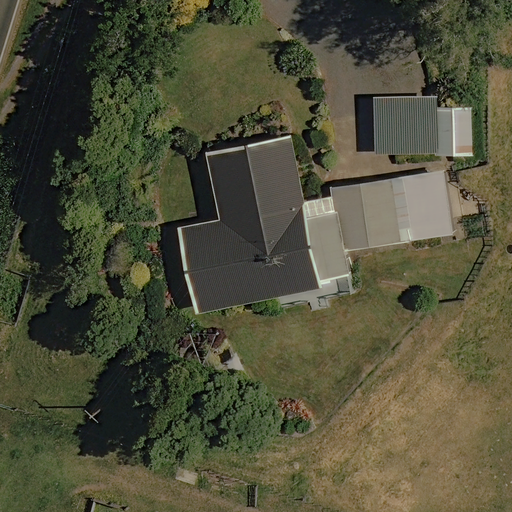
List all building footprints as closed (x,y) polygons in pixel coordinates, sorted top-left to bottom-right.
[(437,160),(439,102),(440,85),(379,83),(376,157),(437,160)] [(439,102),(437,160),(481,161),(483,103),(439,102)] [(310,221),(294,136),(211,152),(223,216),(179,225),(196,313),(354,283),(341,215),(310,221)] [(392,178),(404,240),(460,229),(448,167),(392,178)] [(404,240),(392,178),(341,188),(354,250),(404,240)] [(267,511),(194,496),(191,511),(267,511)]
